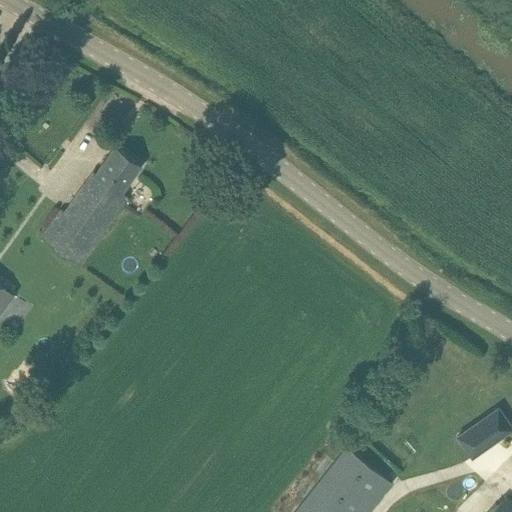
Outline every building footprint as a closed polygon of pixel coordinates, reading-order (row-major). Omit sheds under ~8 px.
[(115,145),(95,174),(92,172),(64,211),(60,209),(40,237),(48,242),(80,265),(129,196),(122,191),(141,164),(115,145)] [(0,304),(8,293),(0,287),(0,304)] [(511,426),(498,406),(456,436),(471,458),(511,429),(511,426)] [(367,511),(392,482),(347,446),(294,511),(367,511)] [(511,511),(511,501),(505,495),(488,511),(511,511)]
